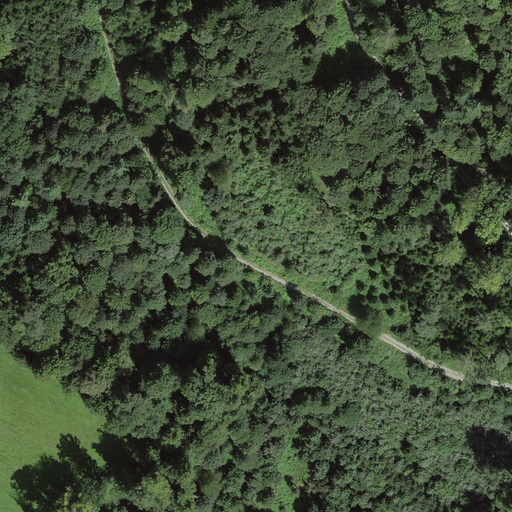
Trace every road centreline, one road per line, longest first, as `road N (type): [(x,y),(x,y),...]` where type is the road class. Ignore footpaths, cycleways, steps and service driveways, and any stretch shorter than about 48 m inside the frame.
road 1 (track): [(511,386),(449,374),(199,234),(132,126),(95,0)]
road 2 (track): [(348,0),(368,53),(511,231)]
